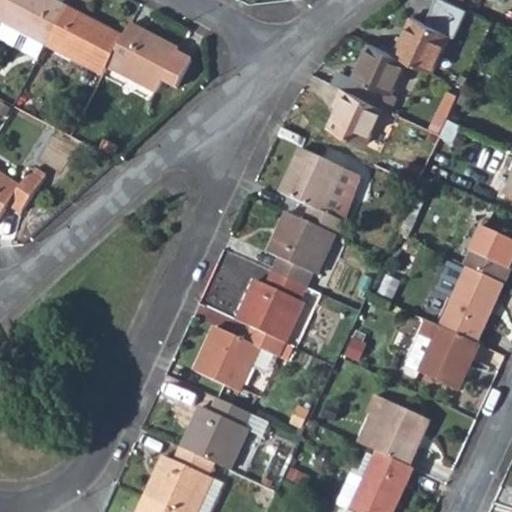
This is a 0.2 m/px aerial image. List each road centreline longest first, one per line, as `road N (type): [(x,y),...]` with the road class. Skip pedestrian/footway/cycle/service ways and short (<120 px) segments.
road 1 (residential): [(0,503),(62,492),(90,472),(229,161),(226,109)]
road 2 (residential): [(0,299),(226,109)]
